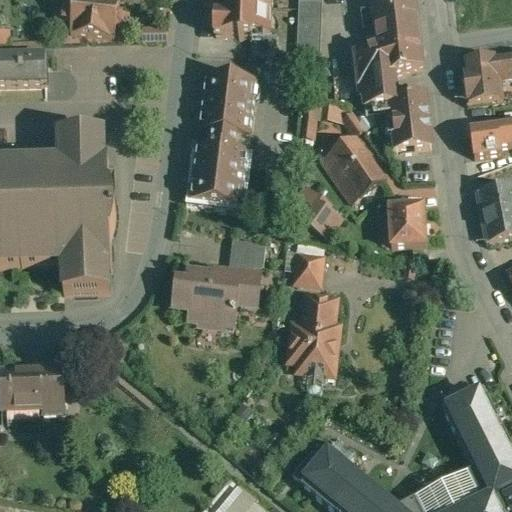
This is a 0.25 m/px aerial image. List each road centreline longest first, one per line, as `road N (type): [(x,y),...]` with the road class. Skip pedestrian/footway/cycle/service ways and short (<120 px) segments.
road 1 (residential): [(188,0),(158,255),(130,306),(64,334),(0,336)]
road 2 (residential): [(511,343),(473,261),(440,42)]
